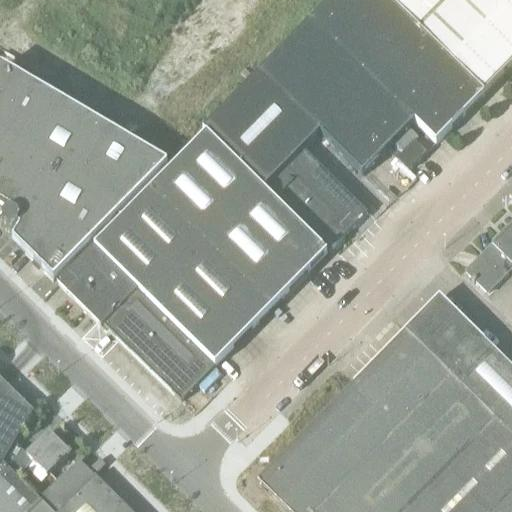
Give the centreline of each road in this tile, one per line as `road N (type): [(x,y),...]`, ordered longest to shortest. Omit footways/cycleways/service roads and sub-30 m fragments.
road 1 (unclassified): [(181,481),(511,148)]
road 2 (unclassified): [(181,481),(0,311)]
